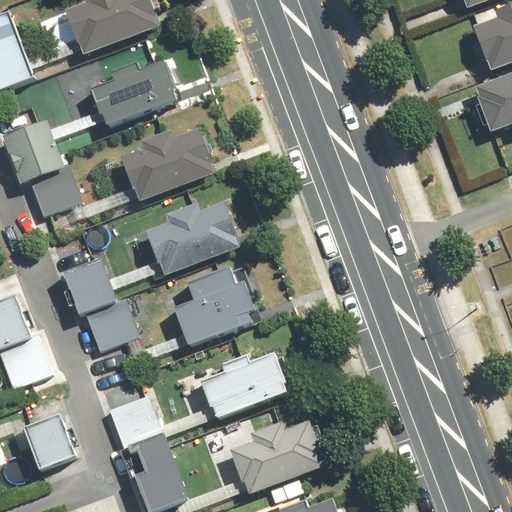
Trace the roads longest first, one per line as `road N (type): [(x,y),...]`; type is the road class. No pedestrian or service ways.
road 1 (secondary): [(476,511),(280,0)]
road 2 (residential): [(115,477),(0,170)]
